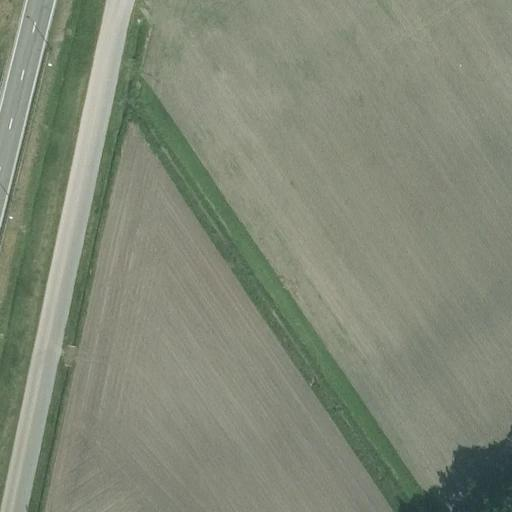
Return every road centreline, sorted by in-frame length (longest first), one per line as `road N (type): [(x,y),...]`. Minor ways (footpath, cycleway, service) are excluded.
road 1 (unclassified): [(16,511),(125,0)]
road 2 (tertiary): [(0,151),(36,0)]
